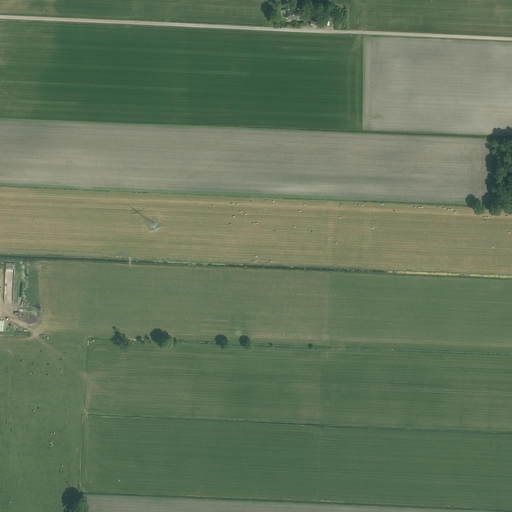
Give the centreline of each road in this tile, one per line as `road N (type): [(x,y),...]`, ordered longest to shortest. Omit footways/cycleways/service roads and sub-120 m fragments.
road 1 (unclassified): [(338,31),(0,16)]
road 2 (track): [(511,38),(338,31)]
